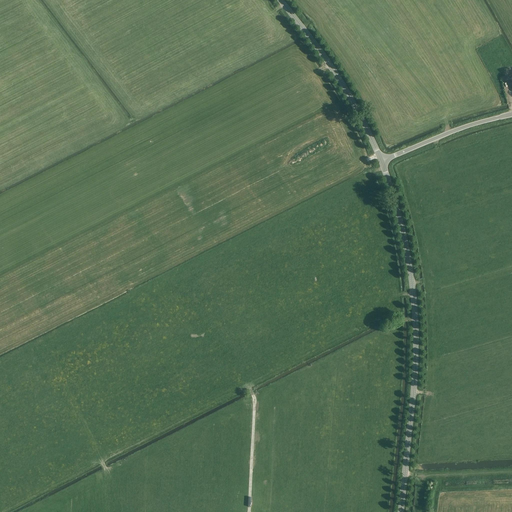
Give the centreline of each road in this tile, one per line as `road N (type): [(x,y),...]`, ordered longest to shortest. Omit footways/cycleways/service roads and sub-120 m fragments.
road 1 (tertiary): [(401,511),(415,354),(411,274),(380,162)]
road 2 (tertiary): [(380,162),(333,67),(279,0)]
road 3 (unclassified): [(380,162),(511,114)]
